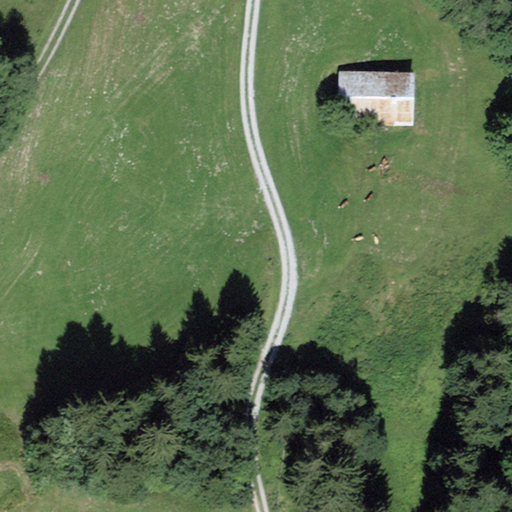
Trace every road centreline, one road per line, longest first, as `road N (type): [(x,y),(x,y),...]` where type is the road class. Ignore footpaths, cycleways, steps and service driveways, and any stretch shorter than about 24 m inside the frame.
road 1 (track): [(262,511),(254,397),(287,293),(287,250),(246,108),(253,0)]
road 2 (track): [(72,0),(0,130)]
